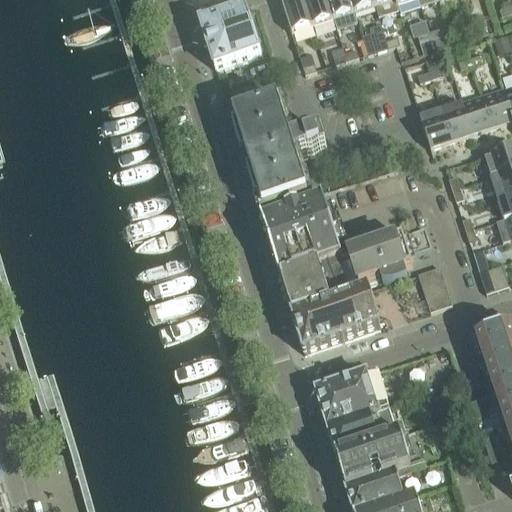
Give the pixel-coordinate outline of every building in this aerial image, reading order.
[(292,39),(314,33),(304,0),(282,7),(292,39)] [(303,0),(304,0),(314,33),(334,26),(326,0),(303,0)] [(326,0),(334,26),(355,19),(349,0),(326,0)] [(349,0),(355,19),(376,13),(371,0),(349,0)] [(371,0),(376,13),(379,23),(399,16),(398,11),(396,6),(397,6),(394,0),(371,0)] [(417,0),(394,0),(397,6),(396,6),(398,11),(401,20),(421,14),(418,5),(419,4),(417,0)] [(441,6),(439,0),(417,0),(419,4),(421,12),(441,6)] [(262,62),(247,15),(201,29),(216,76),(262,62)] [(386,30),(364,37),(371,58),(393,51),(386,30)] [(511,38),(496,42),(500,60),(511,56),(511,38)] [(436,65),(417,72),(422,88),(442,81),(436,65)] [(505,96),(483,103),(493,136),(511,129),(511,122),(507,106),(508,105),(505,96)] [(462,110),(472,143),(493,136),(483,103),(462,110)] [(292,150),(280,112),(279,110),(230,126),(232,133),(235,135),(244,163),(242,166),(246,179),(249,180),(258,209),(257,212),(259,219),(261,218),(261,219),(309,204),(297,165),(308,161),(311,162),(328,156),(322,138),(305,144),(302,141),(296,147),(297,148),(292,150)] [(462,110),(441,116),(452,149),(472,143),(462,110)] [(431,156),(452,149),(441,116),(421,123),(431,156)] [(511,154),(484,163),(491,185),(511,177),(511,154)] [(511,177),(491,185),(497,206),(511,200),(511,177)] [(504,226),(511,223),(511,200),(497,206),(504,226)] [(342,262),(324,206),(271,223),(264,226),(281,281),(342,262)] [(433,255),(426,235),(349,261),(358,289),(381,282),(383,289),(386,289),(390,289),(393,289),(396,288),(399,287),(403,286),(406,285),(408,283),(405,274),(413,271),(410,263),(433,255)] [(347,292),(338,265),(342,263),(342,262),(281,281),(291,315),(299,313),(341,299),(347,292)] [(484,277),(488,296),(509,292),(505,273),(484,277)] [(418,281),(423,293),(445,286),(440,274),(418,281)] [(423,293),(427,306),(449,299),(445,286),(423,293)] [(305,360),(382,335),(369,297),(293,322),(305,360)] [(449,299),(427,306),(431,318),(453,311),(449,299)] [(511,333),(482,343),(511,433),(511,469),(505,472),(511,494),(511,333)] [(473,357),(464,360),(472,384),(481,381),(473,357)] [(316,397),(328,435),(391,415),(378,377),(316,397)] [(471,408),(476,424),(489,420),(483,403),(471,408)] [(328,435),(336,461),(399,441),(391,415),(328,435)] [(347,496),(404,478),(420,473),(427,470),(423,460),(410,464),(403,439),(399,441),(336,461),(347,496)] [(492,442),(483,445),(492,469),(500,466),(492,442)] [(347,496),(352,511),(385,511),(405,506),(416,502),(410,482),(399,485),(398,483),(405,481),(404,478),(347,496)] [(419,511),(416,502),(405,506),(385,511),(419,511)]
